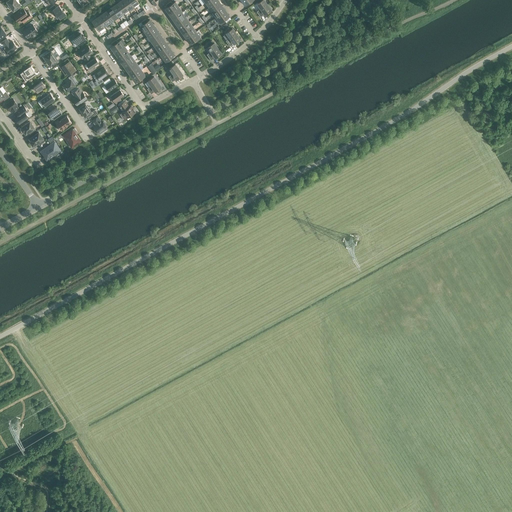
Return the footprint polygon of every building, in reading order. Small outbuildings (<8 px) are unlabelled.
[(13,11),(20,6),(15,0),(9,0),(7,2),(10,5),(9,5),(10,5),(11,7),(13,11)] [(128,9),(122,0),(117,4),(123,13),(124,12),(128,9)] [(133,6),(129,0),(122,0),(128,9),(133,6)] [(270,9),(263,0),(262,0),(257,3),(261,8),(257,11),(260,17),(270,9)] [(222,6),(218,1),(210,7),(213,12),(222,6)] [(175,2),(174,2),(172,4),(170,2),(167,4),(168,7),(166,8),(169,14),(179,7),(175,2)] [(147,3),(142,6),(146,11),(151,7),(147,3)] [(124,13),(124,12),(123,13),(117,4),(112,7),(119,17),(124,13)] [(60,19),(66,15),(63,10),(63,11),(59,5),(56,7),(54,5),(50,8),(52,11),(53,10),(57,15),(60,19)] [(225,11),(222,6),(213,12),(216,17),(217,17),(225,11)] [(107,11),(114,19),(114,20),(119,17),(112,7),(107,11)] [(183,12),(179,7),(169,14),(173,18),(181,12),(182,13),(183,12)] [(26,13),(23,9),(14,15),(19,22),(22,20),(24,23),(32,17),(28,11),(26,13)] [(109,24),(114,20),(114,19),(107,11),(102,14),(109,24)] [(229,16),(225,11),(217,17),(216,17),(215,17),(221,25),(226,22),(224,19),(229,16)] [(185,17),(182,13),(181,12),(173,18),(176,23),(185,17)] [(109,24),(102,14),(98,18),(104,27),(109,24)] [(186,16),(185,17),(176,23),(180,28),(189,21),(186,16)] [(104,27),(98,18),(92,21),(94,24),(95,27),(96,26),(99,31),(104,27)] [(147,22),(145,19),(142,21),(144,24),(140,27),(144,32),(153,25),(150,20),(147,22)] [(29,26),(23,31),(28,37),(31,34),(31,35),(35,33),(34,32),(37,30),(33,24),(35,23),(33,20),(28,24),(29,26)] [(193,26),(189,21),(180,28),(183,33),(193,26)] [(157,30),(153,25),(144,32),(147,37),(148,36),(157,30)] [(196,31),(193,26),(183,33),(187,38),(195,32),(196,31)] [(226,33),(230,38),(226,41),(229,46),(239,39),(232,29),(226,33)] [(160,35),(157,30),(148,36),(151,41),(160,35)] [(199,37),(195,32),(187,38),(190,43),(195,40),(197,42),(202,39),(200,36),(199,37)] [(81,33),(76,37),(73,33),(69,37),(71,40),(74,39),(75,41),(78,45),(80,43),(81,44),(84,42),(83,41),(86,39),(83,35),(82,36),(81,33)] [(164,40),(160,35),(151,41),(150,41),(154,46),(164,40)] [(7,38),(2,42),(5,46),(4,47),(5,48),(4,49),(4,50),(6,53),(7,53),(8,53),(8,54),(17,48),(12,41),(10,43),(7,38)] [(117,43),(115,40),(112,43),(114,45),(111,47),(115,52),(123,46),(120,41),(117,43)] [(167,44),(164,40),(154,46),(157,51),(167,44)] [(208,47),(211,51),(207,54),(211,60),(221,53),(214,43),(208,47)] [(171,49),(167,44),(157,51),(161,56),(171,49)] [(124,45),(123,46),(115,52),(118,57),(127,51),(128,50),(124,45)] [(92,51),(88,46),(78,52),(82,58),(83,58),(85,60),(91,56),(89,54),(92,51)] [(51,51),(44,56),(50,66),(58,61),(58,60),(61,58),(54,49),(51,51)] [(174,54),(171,49),(161,56),(166,64),(171,60),(169,58),(174,54)] [(130,56),(127,51),(118,57),(121,62),(130,56)] [(131,55),(130,56),(121,62),(125,67),(135,60),(131,55)] [(98,62),(95,58),(87,64),(90,68),(87,69),(90,73),(96,68),(95,66),(95,64),(98,62)] [(75,69),(68,59),(63,62),(65,65),(63,66),(68,74),(75,69)] [(138,65),(135,60),(125,67),(128,72),(138,65)] [(169,68),(173,73),(168,76),(172,82),(182,74),(175,64),(169,68)] [(20,73),(25,79),(27,82),(30,79),(30,80),(34,77),(33,75),(36,73),(31,66),(29,67),(28,68),(26,65),(18,70),(20,73)] [(142,70),(138,65),(128,72),(132,77),(142,70)] [(108,74),(104,67),(95,74),(97,78),(95,79),(99,84),(103,81),(101,78),(108,74)] [(145,75),(142,70),(132,77),(135,82),(140,78),(142,81),(148,77),(146,74),(145,75)] [(65,83),(63,85),(67,91),(75,85),(77,84),(71,75),(69,77),(64,80),(66,82),(65,83)] [(161,87),(154,77),(148,81),(151,85),(147,89),(151,94),(161,87)] [(118,85),(114,79),(105,85),(109,91),(118,85)] [(37,84),(36,82),(30,86),(32,88),(34,87),(37,92),(39,91),(40,92),(44,89),(43,88),(45,86),(42,81),(37,84)] [(82,93),(78,88),(72,93),(76,97),(73,99),(77,105),(87,98),(82,92),(82,93)] [(3,94),(0,89),(0,99),(2,98),(4,101),(10,97),(6,92),(3,94)] [(124,95),(120,89),(110,96),(116,104),(121,100),(119,98),(124,95)] [(40,100),(38,102),(42,108),(45,106),(55,99),(50,93),(45,96),(43,94),(38,97),(40,100)] [(17,105),(13,99),(5,105),(9,111),(11,109),(13,112),(18,108),(17,105)] [(125,101),(119,106),(123,112),(120,114),(124,120),(130,115),(130,116),(135,113),(135,112),(136,111),(131,105),(129,106),(125,101)] [(95,110),(92,112),(86,104),(85,103),(85,104),(79,108),(81,112),(82,112),(82,113),(83,113),(85,117),(86,117),(87,116),(89,119),(98,113),(95,110)] [(55,108),(55,107),(53,104),(48,108),(50,111),(49,112),(51,116),(52,116),(54,119),(62,113),(59,109),(57,107),(55,108)] [(17,115),(14,117),(19,124),(29,117),(32,115),(29,111),(28,111),(24,106),(15,112),(16,112),(17,115)] [(71,122),(67,116),(59,121),(57,119),(58,120),(55,122),(61,131),(67,126),(67,125),(71,122)] [(101,121),(98,116),(92,120),(94,123),(95,123),(96,124),(93,126),(97,133),(107,126),(106,125),(106,124),(104,121),(103,121),(102,120),(101,121)] [(34,128),(30,122),(21,127),(22,128),(21,129),(23,132),(24,131),(26,134),(29,132),(30,134),(36,130),(34,128)] [(77,131),(75,128),(63,136),(68,142),(68,143),(69,145),(70,146),(71,146),(70,146),(72,148),(75,146),(74,146),(81,141),(75,133),(77,131)] [(43,138),(39,132),(30,139),(31,141),(30,142),(33,145),(38,142),(40,145),(44,141),(43,139),(43,138)] [(54,142),(41,151),(45,157),(44,157),(47,161),(50,159),(49,158),(60,150),(54,142)]
